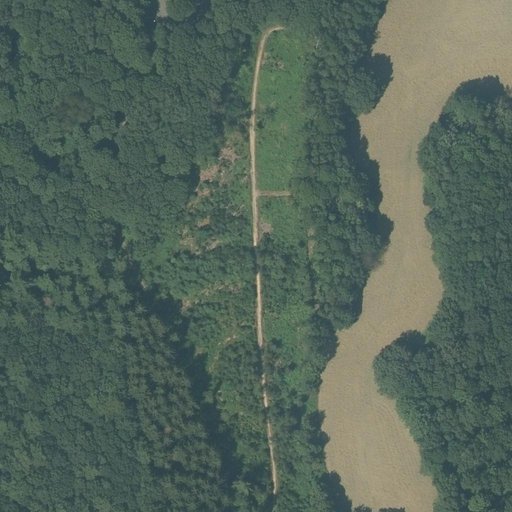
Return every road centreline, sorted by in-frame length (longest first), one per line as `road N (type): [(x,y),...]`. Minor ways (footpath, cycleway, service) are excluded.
road 1 (track): [(239,511),(126,254),(108,184),(120,129),(168,17)]
road 2 (track): [(162,511),(123,387),(126,254)]
